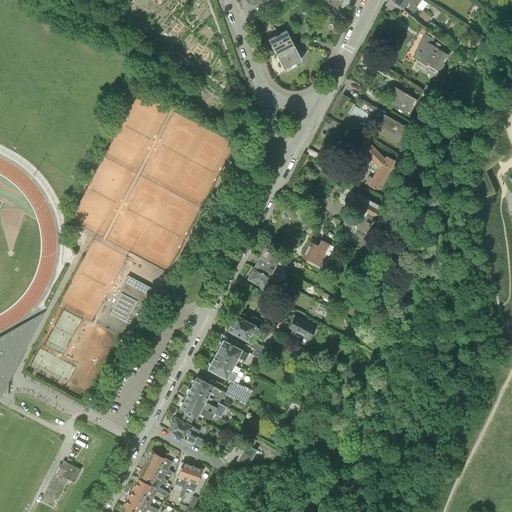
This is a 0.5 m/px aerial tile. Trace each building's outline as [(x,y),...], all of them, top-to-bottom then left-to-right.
[(393,0),(389,0),(385,5),(399,15),(404,8),(393,0)] [(393,0),(404,8),(414,17),(419,8),(410,1),(410,0),(393,0)] [(276,54),(293,45),(286,31),(269,40),(276,54)] [(412,56),(427,65),(428,64),(440,71),(448,56),(437,49),(438,48),(431,44),(434,39),(425,33),(416,47),(417,48),(412,56)] [(293,45),(276,54),(283,68),(300,60),(293,45)] [(357,66),(351,78),(360,83),(366,71),(357,66)] [(423,89),(430,93),(432,89),(425,84),(423,89)] [(389,103),(408,114),(417,99),(394,86),(394,87),(395,96),(389,103)] [(342,94),(336,106),(346,111),(352,98),(342,94)] [(378,131),(397,142),(406,127),(383,113),(383,114),(383,123),(378,131)] [(364,182),(369,185),(368,186),(379,190),(386,176),(390,168),(391,169),(395,160),(385,155),(384,158),(371,144),(363,151),(378,167),(373,178),(368,175),(364,182)] [(317,161),(320,154),(308,148),(305,154),(317,161)] [(395,168),(401,171),(404,164),(399,161),(395,168)] [(350,208),(363,215),(360,219),(356,216),(352,224),(356,226),(355,227),(356,227),(354,231),(364,236),(371,224),(365,221),(367,217),(374,221),(381,206),(358,193),(350,208)] [(299,202),(296,208),(307,213),(310,207),(299,202)] [(302,257),(319,266),(319,265),(326,268),(332,257),(330,256),(335,247),(320,239),(319,242),(312,239),(302,257)] [(291,268),(294,262),(265,247),(259,257),(283,269),(283,270),(286,265),(291,268)] [(253,267),(277,280),(283,269),(259,257),(253,267)] [(247,278),(260,285),(258,290),(267,294),(268,292),(268,293),(273,284),(276,286),(289,293),(292,288),(277,280),(253,267),(247,278)] [(156,290),(141,283),(127,275),(111,306),(113,307),(110,313),(136,327),(156,290)] [(332,302),(334,298),(325,292),(322,297),(332,302)] [(247,340),(251,342),(251,341),(255,334),(262,338),(265,331),(261,329),(254,326),(235,316),(228,330),(247,340)] [(306,346),(310,338),(315,328),(316,328),(317,326),(311,323),(313,321),(307,318),(301,316),(300,319),(293,316),(287,327),(295,330),(290,338),(293,340),(293,339),(305,345),(305,346),(306,346)] [(6,372),(9,373),(36,321),(0,341),(0,391),(8,395),(8,378),(4,376),(6,372)] [(215,354),(234,364),(238,358),(244,361),(248,353),(242,350),(241,350),(222,340),(215,354)] [(259,345),(256,350),(265,354),(267,355),(270,350),(259,345)] [(256,350),(254,348),(251,354),(262,360),(265,354),(256,350)] [(226,378),(233,382),(234,381),(237,375),(230,372),(234,364),(215,354),(208,368),(227,378),(226,378)] [(224,396),(225,395),(226,392),(224,391),(196,376),(191,387),(212,398),(219,401),(221,397),(222,395),(224,396)] [(185,397),(213,412),(222,417),(228,406),(219,401),(216,406),(210,403),(212,398),(191,387),(185,397)] [(239,393),(248,398),(252,391),(243,387),(239,393)] [(248,398),(239,393),(236,400),(245,405),(248,398)] [(211,416),(213,412),(185,397),(179,409),(201,420),(203,414),(210,418),(211,416)] [(168,430),(200,447),(204,440),(196,436),(199,431),(191,427),(191,426),(174,417),(168,430)] [(245,443),(234,464),(249,460),(255,449),(245,443)] [(170,475),(171,473),(172,471),(168,469),(171,462),(152,451),(147,460),(167,471),(166,473),(170,475)] [(42,500),(53,507),(68,479),(74,482),(80,469),(63,460),(42,500)] [(163,478),(166,473),(167,471),(147,460),(142,469),(162,480),(161,482),(165,484),(166,482),(167,480),(163,478)] [(174,484),(182,486),(184,487),(192,466),(182,463),(174,484)] [(186,488),(194,491),(202,470),(192,466),(184,487),(182,486),(180,491),(184,493),(186,488)] [(158,487),(161,482),(162,480),(142,469),(137,478),(157,489),(156,491),(161,493),(163,489),(158,487)] [(153,498),(156,491),(157,489),(137,478),(133,487),(153,498)] [(147,509),(152,511),(154,507),(149,504),(153,498),(133,487),(128,496),(148,506),(147,509)] [(136,511),(145,511),(147,509),(148,506),(128,496),(123,505),(136,511)]
